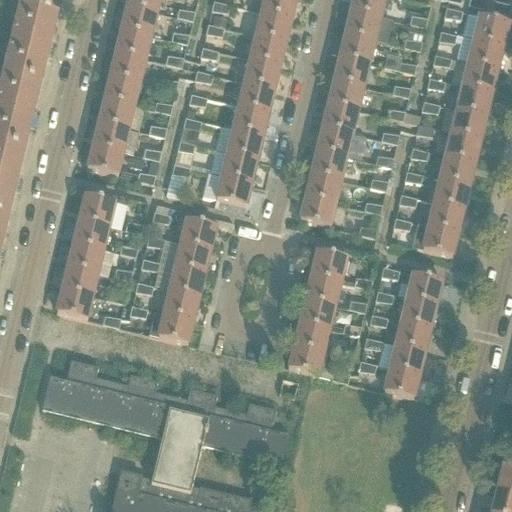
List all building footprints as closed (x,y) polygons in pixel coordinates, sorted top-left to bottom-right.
[(129,0),(127,9),(157,16),(160,0),(129,0)] [(293,0),(265,0),(261,17),(291,24),(297,1),(293,0)] [(353,0),(350,13),(380,21),(384,0),(353,0)] [(475,0),(470,0),(468,10),(483,13),(486,3),(475,0)] [(492,15),(508,18),(510,8),(494,5),(492,15)] [(213,6),(211,16),(227,18),(229,10),(213,6)] [(127,9),(122,32),(151,39),(157,16),(127,9)] [(443,22),(459,25),(461,16),(445,12),(443,22)] [(0,50),(9,53),(2,81),(40,91),(57,22),(48,20),(49,19),(43,18),(43,19),(19,13),(11,42),(0,39),(0,50)] [(350,13),(344,37),(374,44),(380,21),(350,13)] [(179,14),(176,22),(192,26),(195,16),(179,14)] [(261,17),(256,40),(285,47),(291,24),(261,17)] [(214,20),(212,29),(224,32),(226,23),(214,20)] [(477,20),(472,44),(501,51),(507,27),(477,20)] [(411,21),(409,29),(425,33),(427,23),(411,21)] [(207,29),(205,39),(221,42),(223,33),(207,29)] [(122,32),(116,56),(145,63),(151,39),(122,32)] [(408,36),(404,52),(419,56),(423,39),(408,36)] [(438,45),(454,48),(456,40),(440,36),(438,45)] [(173,37),(171,46),(187,50),(189,39),(173,37)] [(344,37),(339,59),(368,67),(374,44),(344,37)] [(256,40),(250,63),(280,71),(285,47),(256,40)] [(472,44),(466,67),(496,74),(501,51),(472,44)] [(202,53),(200,62),(216,65),(218,56),(202,53)] [(116,56),(110,79),(140,86),(145,63),(116,56)] [(339,59),(333,84),(363,91),(368,67),(339,59)] [(167,60),(165,69),(181,73),(183,64),(184,62),(183,62),(167,60)] [(435,60),(432,70),(448,72),(450,63),(435,60)] [(250,63),(244,87),(274,95),(280,71),(250,63)] [(450,63),(448,72),(454,73),(450,87),(461,90),(490,97),(496,74),(466,67),(450,63)] [(400,67),(398,76),(413,79),(415,70),(400,67)] [(196,76),(194,86),(210,88),(212,80),(196,76)] [(108,93),(105,103),(134,110),(140,86),(110,79),(110,80),(115,81),(112,94),(108,93)] [(0,151),(24,157),(40,91),(2,81),(0,89),(0,151)] [(159,91),(174,95),(176,86),(161,83),(159,91)] [(429,83),(426,93),(442,95),(445,87),(429,83)] [(333,84),(327,107),(357,114),(363,91),(333,84)] [(244,87),(239,111),(269,118),(274,95),(244,87)] [(395,90),(392,99),(408,103),(410,93),(395,90)] [(461,90),(455,113),(485,120),(490,97),(461,90)] [(191,99),(188,109),(205,112),(207,103),(191,99)] [(102,117),(99,126),(128,133),(134,110),(105,103),(105,104),(109,105),(106,118),(102,117)] [(423,106),(421,116),(437,118),(439,110),(423,106)] [(156,107),(154,115),(170,119),(172,109),(156,107)] [(327,107),(322,131),(351,138),(357,114),(327,107)] [(239,111),(233,134),(263,141),(269,118),(239,111)] [(455,113),(449,138),(479,145),(485,120),(455,113)] [(388,114),(386,122),(402,126),(404,116),(388,114)] [(185,122),(180,146),(195,149),(200,126),(185,122)] [(96,140),(94,149),(123,156),(128,133),(99,126),(99,127),(103,128),(100,141),(96,140)] [(418,129),(415,139),(431,141),(433,133),(418,129)] [(150,130),(148,139),(164,143),(167,133),(150,130)] [(322,131),(316,155),(345,162),(351,138),(322,131)] [(233,134),(228,157),(257,164),(263,141),(233,134)] [(383,137),(381,145),(396,149),(398,140),(383,137)] [(449,138),(444,160),(474,167),(479,145),(449,138)] [(180,146),(177,156),(193,158),(195,149),(180,146)] [(123,156),(94,149),(93,150),(98,151),(94,164),(90,163),(88,174),(117,181),(123,156)] [(0,224),(7,226),(24,157),(0,151),(0,224)] [(411,153),(409,163),(426,165),(428,157),(411,153)] [(145,154),(143,162),(158,166),(161,156),(145,154)] [(215,155),(209,178),(252,188),(257,164),(228,157),(228,158),(215,155)] [(316,155),(310,178),(340,186),(345,162),(316,155)] [(378,160),(376,168),(391,172),(393,162),(378,160)] [(444,160),(438,184),(468,191),(474,167),(444,160)] [(171,178),(186,181),(188,172),(173,169),(171,178)] [(121,175),(120,181),(128,184),(130,177),(121,175)] [(406,176),(404,186),(420,188),(422,180),(406,176)] [(136,185),(151,189),(154,180),(138,177),(136,185)] [(207,177),(201,201),(216,205),(245,212),(246,212),(252,188),(209,178),(207,177)] [(310,178),(305,201),(334,208),(340,186),(310,178)] [(371,184),(369,192),(385,196),(387,186),(371,184)] [(438,184),(432,208),(462,215),(468,191),(438,184)] [(400,199),(398,209),(414,212),(416,203),(400,199)] [(85,200),(80,223),(109,230),(115,207),(85,200)] [(334,208),(305,201),(299,225),(328,232),(334,208)] [(216,205),(214,213),(243,220),(245,212),(216,205)] [(366,207),(363,215),(379,219),(381,210),(366,207)] [(427,230),(427,231),(456,238),(462,217),(462,215),(432,208),(430,217),(429,223),(427,230)] [(169,220),(154,216),(151,225),(167,228),(169,220)] [(392,231),(408,234),(410,226),(394,222),(392,231)] [(80,223),(74,247),(103,255),(109,230),(80,223)] [(186,224),(180,247),(210,254),(215,231),(186,224)] [(124,235),(140,238),(142,229),(126,226),(124,235)] [(427,231),(416,228),(410,252),(451,262),(456,238),(427,231)] [(357,239),(373,243),(375,234),(359,231),(357,239)] [(148,240),(145,251),(162,253),(164,244),(148,240)] [(74,247),(68,270),(98,277),(103,255),(74,247)] [(180,247),(174,272),(203,279),(210,254),(180,247)] [(121,250),(119,259),(135,263),(137,253),(121,250)] [(316,256),(311,279),(340,287),(346,263),(316,256)] [(143,263),(140,273),(156,276),(158,267),(143,263)] [(68,270),(62,294),(92,301),(98,277),(68,270)] [(174,272),(168,294),(198,302),(203,279),(174,272)] [(398,276),(387,273),(382,272),(380,281),(396,284),(398,276)] [(116,273),(114,282),(129,286),(131,275),(116,273)] [(311,279),(305,304),(334,311),(340,287),(311,279)] [(400,287),(396,301),(405,303),(435,310),(441,286),(411,279),(409,290),(400,287)] [(353,290),(369,294),(371,285),(355,282),(353,290)] [(137,287),(134,297),(151,299),(153,291),(137,287)] [(92,301),(62,294),(57,318),(86,325),(92,301)] [(168,294),(163,318),(192,325),(198,302),(168,294)] [(377,295),(374,306),(391,308),(393,299),(377,295)] [(110,297),(108,306),(124,310),(126,299),(110,297)] [(405,303),(400,327),(429,334),(435,310),(405,303)] [(305,304),(299,326),(329,333),(334,311),(305,304)] [(350,306),(348,314),(364,318),(366,308),(350,306)] [(131,310),(129,320),(145,323),(147,314),(131,310)] [(192,325),(163,318),(153,315),(148,339),(157,342),(186,349),(192,325)] [(371,319),(369,329),(385,332),(387,323),(371,319)] [(101,328),(117,332),(119,322),(103,320),(101,328)] [(299,326),(293,350),(323,358),(329,333),(299,326)] [(400,327),(394,349),(424,357),(429,334),(400,327)] [(344,329),(342,337),(358,341),(360,332),(344,329)] [(367,343),(364,353),(380,355),(382,346),(367,343)] [(394,349),(389,373),(418,380),(424,357),(394,349)] [(323,358),(293,350),(287,374),(317,381),(323,358)] [(339,351),(337,360),(352,364),(354,354),(339,351)] [(360,365),(357,376),(374,378),(376,369),(360,365)] [(51,384),(43,414),(161,443),(151,487),(140,484),(141,481),(120,476),(111,511),(254,511),(256,506),(199,492),(198,494),(191,493),(201,449),(279,468),(286,440),(268,436),(270,428),(272,428),(275,416),(248,409),(246,419),(213,411),(215,401),(188,395),(185,405),(154,397),(156,387),(129,380),(126,391),(96,383),(99,373),(72,367),(67,385),(67,388),(51,384)] [(418,380),(389,373),(383,397),(412,404),(418,380)] [(330,384),(346,388),(348,379),(333,375),(330,384)] [(511,473),(506,472),(500,494),(511,496),(511,473)] [(511,511),(511,496),(500,494),(495,511),(511,511)]
